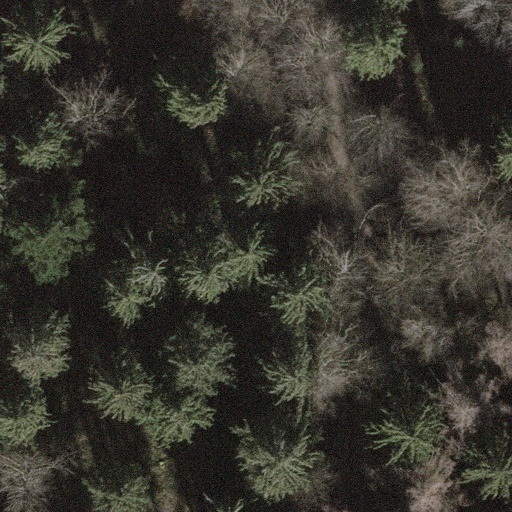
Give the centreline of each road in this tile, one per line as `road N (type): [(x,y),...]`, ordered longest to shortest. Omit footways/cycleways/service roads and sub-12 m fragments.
road 1 (track): [(317,68),(360,314),(373,511)]
road 2 (track): [(254,0),(511,271)]
